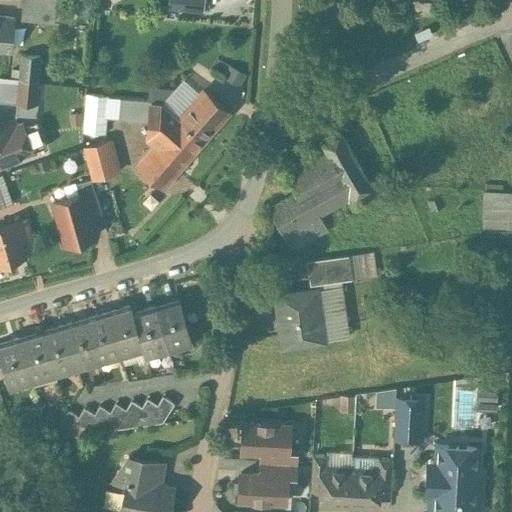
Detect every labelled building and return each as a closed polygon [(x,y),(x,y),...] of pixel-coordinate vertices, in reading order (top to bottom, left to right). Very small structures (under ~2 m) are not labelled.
[(54,0),(21,0),(19,19),(52,23),(54,0)] [(203,0),(170,0),(170,8),(202,12),(203,0)] [(13,18),(0,16),(0,48),(10,50),(13,18)] [(39,57),(21,55),(19,78),(37,80),(39,57)] [(37,80),(19,78),(16,104),(34,105),(37,80)] [(228,110),(204,89),(180,117),(204,138),(228,110)] [(108,96),(87,94),(83,132),(105,133),(108,96)] [(151,101),(120,99),(118,118),(149,121),(151,101)] [(180,117),(162,102),(151,101),(149,121),(149,130),(155,145),(141,162),(165,183),(204,138),(180,117)] [(34,105),(16,104),(15,115),(35,117),(36,106),(34,105)] [(11,120),(0,118),(0,161),(30,150),(21,125),(15,127),(15,122),(11,121),(11,120)] [(371,185),(340,132),(323,142),(325,144),(284,168),(297,190),(313,218),(319,215),(371,185)] [(101,142),(83,147),(96,194),(119,188),(116,176),(107,178),(100,155),(104,154),(101,142)] [(45,158),(35,162),(38,170),(48,167),(45,158)] [(91,178),(76,182),(79,193),(84,192),(84,193),(95,190),(91,178)] [(511,190),(486,189),(484,226),(511,227),(511,190)] [(297,190),(268,207),(285,235),(313,218),(297,190)] [(79,193),(53,201),(65,243),(96,235),(84,193),(84,192),(79,193)] [(313,218),(285,235),(294,250),(328,230),(319,215),(313,218)] [(21,220),(0,226),(0,265),(27,256),(22,241),(28,238),(21,220)] [(348,254),(306,260),(309,285),(351,279),(348,254)] [(342,286),(315,290),(322,340),(349,336),(342,286)] [(315,290),(277,295),(284,346),(322,340),(315,290)] [(192,340),(179,297),(156,304),(169,347),(192,340)] [(131,303),(109,309),(121,353),(144,346),(134,311),(131,303)] [(156,304),(134,311),(144,346),(146,354),(169,347),(156,304)] [(109,309),(87,316),(99,359),(121,353),(109,309)] [(87,316),(65,322),(77,366),(99,359),(87,316)] [(65,322),(43,329),(55,372),(77,366),(65,322)] [(43,329),(20,335),(33,379),(55,372),(43,329)] [(20,335),(0,341),(0,351),(4,365),(10,386),(33,379),(20,335)] [(498,407),(497,384),(477,384),(477,407),(498,407)] [(377,386),(376,404),(395,405),(396,387),(377,386)] [(175,402),(163,395),(158,403),(145,423),(162,421),(175,402)] [(158,403),(148,397),(142,406),(129,426),(145,423),(158,403)] [(142,406),(132,399),(126,408),(113,428),(129,426),(142,406)] [(423,401),(395,399),(393,435),(421,437),(423,401)] [(126,408),(116,402),(110,410),(98,430),(113,428),(126,408)] [(110,410),(100,404),(95,413),(82,432),(98,430),(110,410)] [(95,413),(85,406),(79,415),(66,435),(82,433),(82,432),(95,413)] [(69,408),(50,437),(66,435),(79,415),(69,408)] [(289,424),(243,422),(242,449),(261,450),(288,451),(288,450),(289,424)] [(477,447),(438,445),(437,462),(429,462),(427,492),(431,492),(430,509),(459,511),(460,503),(478,504),(479,479),(475,479),(477,447)] [(288,451),(261,450),(260,462),(296,463),(297,451),(288,450),(288,451)] [(326,455),(312,454),(310,490),(322,491),(323,491),(324,468),(326,468),(326,455)] [(352,456),(326,455),(326,468),(324,468),(323,491),(322,491),(322,503),(350,505),(352,456)] [(160,462),(129,456),(114,480),(127,483),(121,511),(168,511),(173,488),(156,485),(160,462)] [(378,458),(352,456),(350,505),(378,506),(378,493),(377,493),(379,471),(377,471),(378,458)] [(392,458),(378,457),(378,458),(377,471),(379,471),(377,493),(378,493),(390,494),(392,458)] [(296,463),(260,462),(260,473),(286,475),(286,476),(295,476),(296,463)] [(260,473),(241,472),(239,499),(285,502),(286,476),(286,475),(260,473)]
